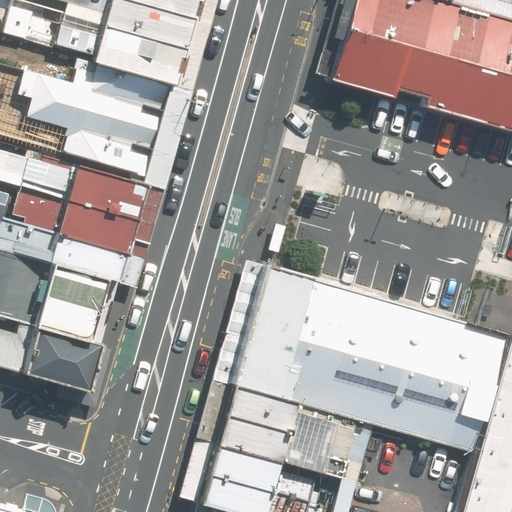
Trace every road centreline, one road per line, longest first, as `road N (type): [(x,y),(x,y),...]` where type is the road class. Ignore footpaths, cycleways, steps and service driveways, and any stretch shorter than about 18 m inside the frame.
road 1 (primary): [(191,256),(177,220),(229,28),(262,2)]
road 2 (primary): [(262,2),(275,37),(221,233),(191,256)]
road 3 (primary): [(191,256),(135,452)]
